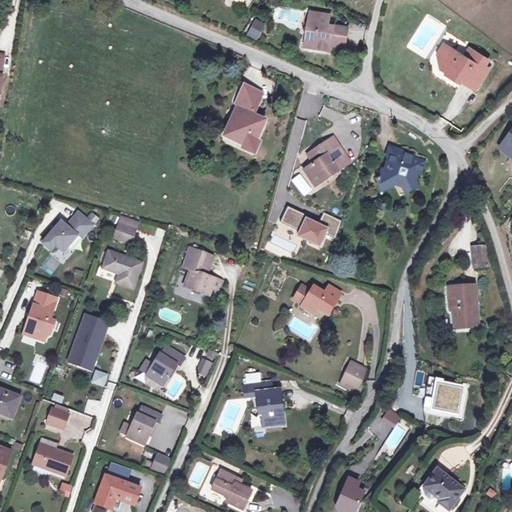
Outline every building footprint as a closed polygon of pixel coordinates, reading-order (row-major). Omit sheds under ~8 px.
[(328,26),(329,22),(330,16),(311,13),(307,42),(317,44),(317,48),(331,50),(331,45),(346,47),(348,29),(334,27),(328,26)] [(254,18),(246,35),(258,40),(266,23),(254,18)] [(444,61),(446,67),(453,54),(449,52),(444,61)] [(453,54),(446,67),(447,76),(455,80),(453,82),(463,87),(465,83),(469,85),(468,88),(483,96),(494,74),(491,71),(495,65),(475,54),(470,63),(453,54)] [(245,86),(243,89),(260,96),(263,94),(245,86)] [(239,105),(229,127),(232,128),(236,137),(234,141),(244,145),(243,149),(254,154),(259,143),(256,141),(261,130),(253,126),(251,118),(252,114),(260,96),(243,89),(237,104),(239,105)] [(265,121),(252,114),(251,118),(253,126),(261,130),(265,121)] [(224,136),(234,141),(236,137),(232,128),(229,127),(224,136)] [(328,142),(313,152),(318,161),(315,163),(305,170),(316,186),(351,162),(341,146),(334,150),(328,142)] [(421,174),(426,161),(414,157),(415,153),(401,148),(388,154),(392,164),(395,165),(393,172),(383,168),(381,175),(377,177),(384,190),(396,184),(397,186),(402,188),(403,187),(406,193),(419,187),(416,180),(412,178),(414,172),(421,174)] [(511,153),(505,149),(502,153),(511,160),(511,153)] [(309,155),(315,163),(318,161),(313,152),(309,155)] [(325,231),(336,237),(342,219),(323,210),(317,222),(306,216),(308,213),(288,203),(280,219),(299,229),(297,233),(319,244),(325,231)] [(89,225),(75,213),(63,227),(57,222),(39,244),(47,250),(52,246),(60,252),(64,247),(74,236),(77,239),(89,225)] [(120,216),(118,223),(133,228),(136,221),(120,216)] [(133,228),(118,223),(113,237),(129,242),(134,228),(133,228)] [(74,236),(64,247),(68,250),(77,239),(74,236)] [(470,239),(472,259),(480,258),(484,257),(482,238),(478,238),(470,239)] [(206,294),(209,286),(213,277),(204,273),(212,254),(189,246),(185,257),(190,260),(188,267),(181,284),(206,294)] [(131,286),(140,262),(107,250),(101,266),(117,272),(114,280),(131,286)] [(190,260),(185,257),(182,265),(188,267),(190,260)] [(219,279),(213,277),(209,286),(215,288),(219,279)] [(326,315),(339,293),(327,286),(323,293),(312,288),(302,306),(301,308),(312,314),(315,309),(326,315)] [(468,286),(447,289),(452,326),(473,323),(468,286)] [(309,293),(300,287),(292,300),(302,306),(309,293)] [(53,300),(34,294),(27,315),(30,316),(27,324),(24,323),(21,331),(30,334),(32,341),(41,343),(42,339),(46,337),(50,323),(46,321),(53,300)] [(82,325),(80,324),(66,363),(84,369),(87,359),(91,360),(94,351),(92,351),(94,345),(96,346),(99,339),(100,339),(103,333),(101,332),(104,324),(85,317),(82,325)] [(30,334),(21,331),(19,336),(32,341),(30,334)] [(157,352),(150,363),(144,373),(160,384),(173,363),(175,365),(180,357),(165,347),(160,354),(157,352)] [(206,378),(213,363),(203,358),(196,373),(206,378)] [(40,384),(48,363),(37,359),(29,380),(40,384)] [(137,369),(144,373),(150,363),(143,359),(137,369)] [(347,376),(345,375),(341,384),(356,391),(365,370),(352,365),(347,376)] [(93,372),(89,382),(99,385),(102,376),(93,372)] [(428,404),(433,404),(437,378),(457,382),(458,378),(429,373),(424,403),(428,404)] [(457,382),(437,378),(433,404),(428,404),(425,423),(441,428),(446,406),(460,409),(464,383),(457,382)] [(242,382),(243,392),(251,391),(252,395),(253,407),(256,406),(258,424),(278,422),(274,387),(266,388),(265,379),(242,382)] [(17,401),(0,394),(0,418),(8,422),(17,401)] [(53,394),(51,401),(62,404),(64,397),(53,394)] [(87,399),(85,413),(98,415),(100,401),(87,399)] [(55,403),(54,408),(63,411),(65,406),(55,403)] [(67,412),(63,411),(54,408),(50,406),(45,421),(62,426),(67,412)] [(134,413),(128,427),(125,433),(123,436),(141,444),(151,422),(155,423),(158,415),(141,407),(137,414),(134,413)] [(117,430),(125,433),(128,427),(120,424),(117,430)] [(65,474),(73,454),(55,446),(53,449),(40,443),(33,461),(51,468),(65,474)] [(162,473),(168,459),(155,453),(149,468),(162,473)] [(422,476),(424,478),(434,485),(438,488),(436,491),(447,499),(461,479),(434,460),(422,476)] [(65,474),(51,468),(48,474),(63,479),(65,474)] [(236,486),(228,482),(230,477),(217,471),(208,490),(225,498),(223,503),(239,510),(248,491),(236,486)] [(103,474),(89,511),(91,511),(103,511),(110,497),(131,505),(138,488),(103,474)] [(238,481),(230,477),(228,482),(236,486),(238,481)] [(356,482),(345,478),(334,508),(341,510),(340,511),(353,511),(360,494),(353,491),(356,482)] [(431,489),(434,485),(424,478),(422,481),(423,486),(427,489),(431,489)] [(58,495),(69,498),(73,486),(62,483),(58,495)]
